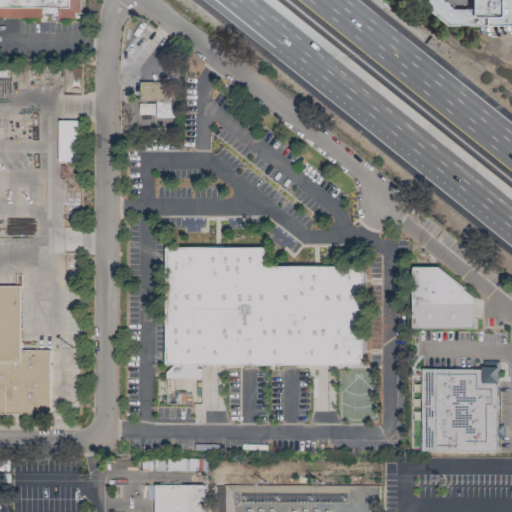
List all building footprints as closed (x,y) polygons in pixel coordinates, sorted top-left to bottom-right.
[(0,0),(83,0),(82,19),(0,17),(0,0)] [(511,0),(471,0),(471,8),(451,6),(443,0),(415,0),(444,22),(511,24),(510,12),(511,12),(511,0)] [(169,82),(140,82),(141,100),(169,99),(169,82)] [(156,104),(140,103),(139,116),(176,117),(176,101),(156,100),(156,104)] [(80,121),(60,121),(59,161),(79,162),(80,121)] [(167,248),(266,247),(266,266),(363,265),(363,366),(167,366),(167,248)] [(413,268),(439,266),(476,299),(475,329),(413,329),(413,268)] [(50,350),(21,350),(22,286),(0,286),(0,414),(50,414),(50,350)] [(423,369),(476,371),(475,391),(487,391),(486,441),(458,440),(458,450),(421,449),(423,369)]
